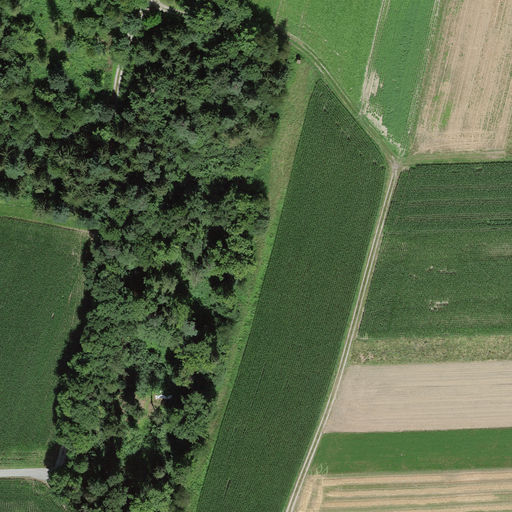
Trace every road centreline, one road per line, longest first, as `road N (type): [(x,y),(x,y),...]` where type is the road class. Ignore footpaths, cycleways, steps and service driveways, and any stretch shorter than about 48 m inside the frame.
road 1 (track): [(148,0),(124,45),(106,232),(52,474)]
road 2 (track): [(287,511),(337,372),(395,161)]
road 3 (track): [(149,0),(298,44),(395,161)]
